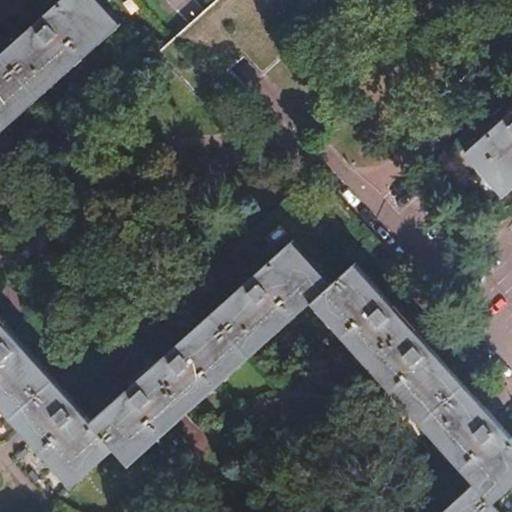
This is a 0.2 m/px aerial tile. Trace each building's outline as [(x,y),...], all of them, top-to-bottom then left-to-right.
[(45,0),(0,40),(0,119),(111,21),(93,0),(45,0)] [(93,0),(111,21),(115,17),(202,115),(332,0),(93,0)] [(511,100),(456,150),(495,192),(511,177),(511,100)] [(85,415),(108,441),(123,458),(303,297),(323,280),(282,236),(85,415)] [(323,280),(303,297),(466,481),(485,501),(511,475),(511,444),(347,259),(323,280)] [(0,405),(66,480),(108,441),(85,415),(0,318),(0,405)] [(0,511),(30,511),(66,480),(0,405),(0,511)] [(494,511),(485,501),(466,481),(431,511),(494,511)]
